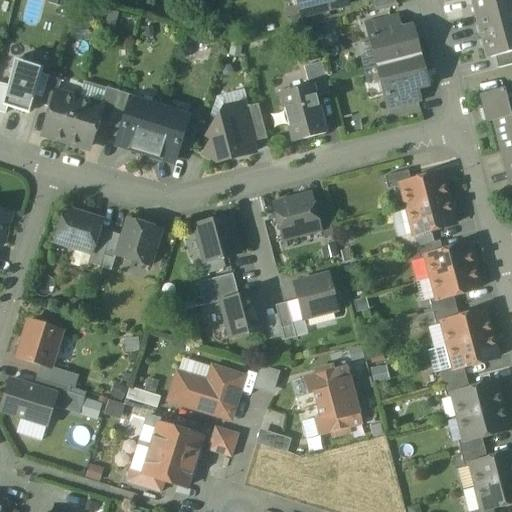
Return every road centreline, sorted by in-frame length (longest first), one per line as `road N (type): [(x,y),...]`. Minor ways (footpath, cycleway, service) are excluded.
road 1 (residential): [(462,127),(246,185)]
road 2 (residential): [(246,185),(170,206),(56,173)]
road 3 (residential): [(56,173),(0,357)]
road 4 (residential): [(462,127),(430,0)]
road 5 (residential): [(497,251),(462,127)]
